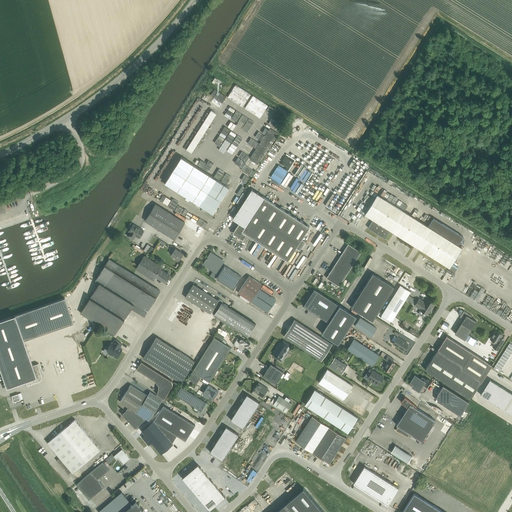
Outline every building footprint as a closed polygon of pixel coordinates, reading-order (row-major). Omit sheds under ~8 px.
[(181,157),(165,183),(207,210),(209,213),(211,212),(213,213),(214,210),(219,208),(217,205),(229,188),(213,178),(181,157)] [(391,182),(388,187),(393,190),(396,185),(391,182)] [(252,189),(232,218),(239,223),(233,231),(234,234),(242,240),(246,234),(287,260),(296,248),(300,251),(305,242),(301,239),(309,227),(264,197),(252,189)] [(433,218),(428,226),(377,194),(364,214),(373,219),(368,228),(385,239),(390,230),(449,267),(462,248),(458,245),(463,236),(433,218)] [(174,239),(185,223),(155,204),(145,221),(174,239)] [(420,216),(418,214),(417,217),(422,221),(426,215),(422,212),(420,216)] [(307,232),(310,235),(317,225),(314,222),(307,232)] [(144,230),(132,223),(127,231),(129,232),(126,236),(134,240),(136,236),(139,238),(144,230)] [(128,245),(140,252),(142,250),(130,243),(128,245)] [(361,252),(348,244),(326,278),(339,286),(361,252)] [(147,245),(143,251),(145,252),(150,255),(153,249),(147,245)] [(183,254),(175,248),(171,255),(179,260),(183,254)] [(104,254),(110,259),(113,256),(107,251),(104,254)] [(212,253),(210,254),(207,258),(206,259),(204,263),(204,265),(216,273),(223,261),(219,258),(217,259),(215,257),(215,255),(212,253)] [(419,254),(414,263),(417,264),(422,256),(419,254)] [(165,282),(169,275),(160,269),(161,267),(144,256),(136,269),(153,280),(156,276),(165,282)] [(131,308),(144,316),(160,291),(123,268),(120,266),(109,259),(95,280),(100,283),(81,313),(114,334),(131,308)] [(241,277),(224,266),(216,279),(233,290),(241,277)] [(451,272),(443,271),(441,280),(449,282),(451,272)] [(394,287),(372,273),(351,307),(372,321),(394,287)] [(250,301),(259,288),(262,284),(249,276),(238,293),(250,301)] [(193,284),(185,297),(210,313),(211,312),(214,314),(213,315),(222,321),(230,308),(222,302),(223,301),(219,299),(218,300),(193,284)] [(400,285),(381,315),(391,321),(410,292),(400,285)] [(276,299),(259,288),(250,301),(267,312),(276,299)] [(314,289),(303,306),(328,322),(321,333),(338,344),(356,316),(314,289)] [(509,312),(511,306),(492,295),(490,299),(493,301),(492,302),(503,308),(503,309),(509,312)] [(65,298),(0,320),(0,367),(7,388),(26,381),(28,387),(28,386),(28,385),(40,381),(42,377),(37,364),(38,364),(38,363),(33,365),(24,340),(73,323),(65,298)] [(427,314),(434,304),(427,299),(425,303),(418,299),(415,305),(421,309),(420,310),(427,314)] [(463,319),(461,323),(454,333),(465,340),(476,321),(471,318),(472,316),(463,311),(460,317),(463,319)] [(359,314),(358,316),(371,323),(372,321),(359,314)] [(360,317),(354,326),(371,337),(377,328),(360,317)] [(321,361),(332,344),(294,319),(283,336),(321,361)] [(500,340),(500,338),(502,335),(495,331),(490,339),(493,341),(492,342),(493,343),(494,344),(492,347),(498,351),(503,342),(500,340)] [(492,365),(447,336),(437,350),(463,367),(462,370),(481,382),(492,365)] [(194,361),(156,337),(143,358),(181,382),(194,361)] [(209,382),(231,348),(214,337),(192,371),(209,382)] [(408,344),(397,337),(393,344),(403,351),(408,344)] [(237,338),(233,345),(243,351),(245,347),(247,348),(250,344),(241,338),(240,340),(237,338)] [(347,349),(372,366),(379,355),(354,339),(347,349)] [(121,351),(120,351),(120,352),(118,350),(122,344),(115,340),(112,343),(111,343),(107,350),(109,351),(108,353),(108,354),(112,357),(113,356),(116,358),(121,351)] [(280,342),(273,353),(281,358),(288,348),(289,349),(292,345),(283,340),(282,343),(280,342)] [(470,399),(481,382),(462,370),(463,367),(437,350),(425,370),(470,399)] [(383,368),(389,372),(395,364),(392,362),(393,359),(388,356),(385,360),(388,362),(383,368)] [(347,365),(335,357),(329,366),(342,374),(347,365)] [(164,399),(173,385),(172,381),(141,362),(136,369),(155,381),(158,386),(159,386),(157,392),(156,394),(164,399)] [(283,372),(271,364),(262,376),(275,385),(283,372)] [(327,369),(318,383),(344,399),(353,386),(327,369)] [(383,377),(372,370),(368,378),(378,385),(383,377)] [(196,384),(200,377),(192,372),(187,379),(196,384)] [(415,375),(410,382),(413,384),(412,386),(419,391),(423,385),(427,388),(431,381),(427,378),(426,379),(422,376),(420,379),(415,375)] [(490,379),(485,387),(493,392),(497,384),(490,379)] [(268,389),(258,383),(253,391),(262,397),(268,389)] [(496,394),(501,386),(497,384),(493,392),(496,394)] [(149,421),(163,400),(150,392),(147,396),(130,385),(119,402),(128,407),(125,412),(125,411),(122,414),(129,422),(135,429),(147,419),(149,421)] [(199,389),(197,393),(200,395),(208,400),(210,397),(210,396),(214,399),(218,391),(208,385),(204,392),(202,391),(199,389)] [(437,394),(438,402),(460,416),(470,402),(443,385),(437,394)] [(500,397),(505,389),(501,386),(496,394),(500,397)] [(176,395),(198,410),(197,412),(197,414),(201,416),(203,416),(204,415),(204,414),(206,411),(205,409),(208,404),(181,387),(176,395)] [(493,392),(485,387),(480,395),(488,399),(493,392)] [(315,389),(305,404),(347,432),(357,417),(315,389)] [(505,389),(500,397),(504,399),(509,391),(505,389)] [(488,399),(492,402),(496,394),(493,392),(488,399)] [(13,402),(20,400),(18,394),(11,396),(13,402)] [(247,394),(230,420),(243,428),(259,402),(247,394)] [(500,397),(496,394),(492,402),(495,404),(500,397)] [(291,404),(279,396),(273,404),(286,412),(291,404)] [(416,406),(404,397),(400,402),(408,407),(396,425),(398,426),(396,431),(407,437),(409,434),(422,441),(435,420),(415,407),(416,406)] [(499,407),(504,399),(500,397),(495,404),(499,407)] [(509,402),(504,399),(499,407),(504,410),(509,402)] [(279,415),(262,404),(222,465),(239,476),(279,415)] [(163,405),(153,421),(172,443),(177,436),(185,441),(195,425),(163,405)] [(312,452),(329,427),(312,416),(296,442),(312,452)] [(47,443),(61,459),(57,461),(68,474),(71,471),(72,473),(100,449),(75,419),(47,443)] [(153,421),(141,431),(145,435),(142,437),(148,445),(151,443),(161,454),(172,444),(172,443),(153,421)] [(226,426),(209,452),(222,460),(239,435),(226,426)] [(329,427),(312,452),(329,463),(345,438),(329,427)] [(395,445),(391,452),(408,463),(412,456),(395,445)] [(130,459),(122,449),(113,456),(116,459),(118,458),(123,464),(130,459)] [(104,487),(98,479),(109,469),(103,462),(76,484),(89,500),(104,487)] [(213,510),(228,497),(201,465),(185,478),(213,510)] [(364,466),(353,483),(387,505),(398,488),(364,466)] [(323,511),(303,488),(301,490),(274,511),(323,511)] [(108,503),(98,511),(147,511),(136,498),(131,502),(121,492),(108,503)] [(443,511),(414,493),(402,511),(443,511)]
